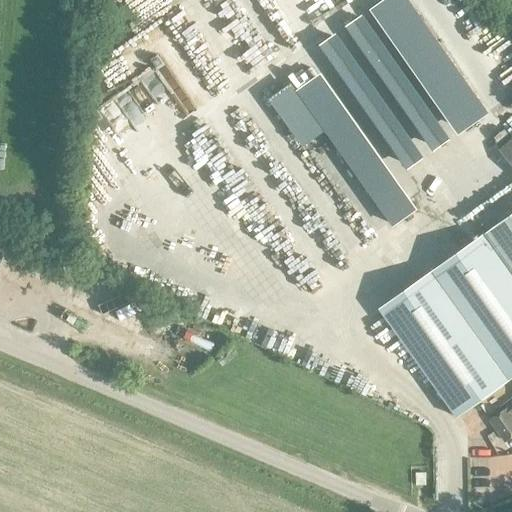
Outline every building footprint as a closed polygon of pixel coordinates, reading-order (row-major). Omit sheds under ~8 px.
[(483,48),(478,71),(491,74),(496,51),(483,48)] [(296,91),(325,132),(392,227),(417,210),(321,74),(296,91)] [(210,127),(210,108),(182,109),(183,127),(210,127)] [(511,172),(511,144),(497,157),(511,172)] [(163,181),(167,158),(132,152),(129,176),(163,181)] [(508,386),(511,382),(511,380),(500,364),(511,354),(511,221),(500,230),(498,227),(481,239),(484,242),(436,276),(434,273),(429,276),(431,280),(384,314),(381,311),(380,312),(459,421),(460,420),(458,416),(506,383),(508,386)] [(162,334),(161,321),(139,322),(139,335),(162,334)] [(511,409),(492,424),(506,445),(511,440),(511,409)]
